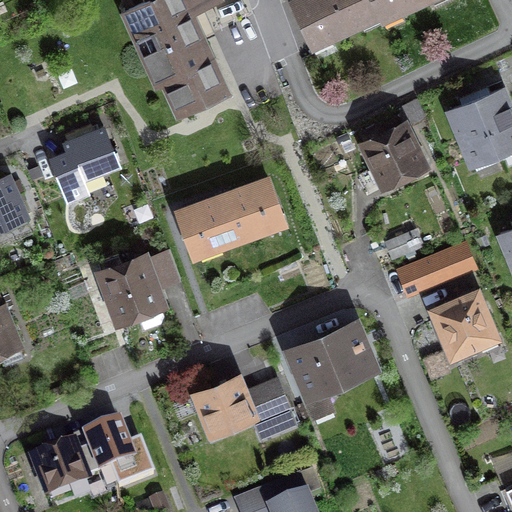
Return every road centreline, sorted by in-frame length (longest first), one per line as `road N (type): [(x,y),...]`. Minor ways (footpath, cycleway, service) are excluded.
road 1 (residential): [(0,439),(375,288),(468,511)]
road 2 (residential): [(271,0),(313,104),(335,119),(511,39)]
